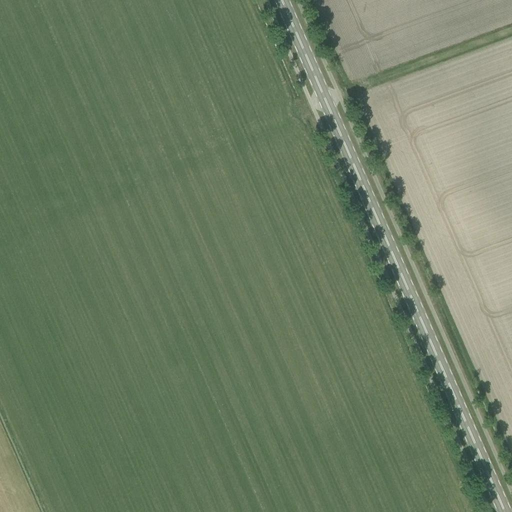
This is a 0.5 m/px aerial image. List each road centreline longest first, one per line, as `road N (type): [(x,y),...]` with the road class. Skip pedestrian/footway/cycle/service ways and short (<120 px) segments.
road 1 (primary): [(505,511),(282,0)]
road 2 (track): [(511,29),(325,100)]
